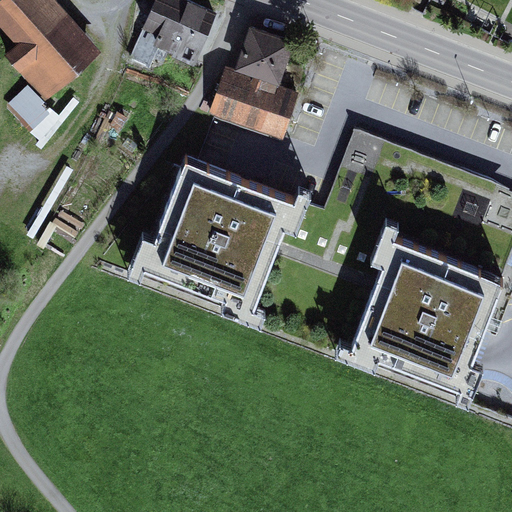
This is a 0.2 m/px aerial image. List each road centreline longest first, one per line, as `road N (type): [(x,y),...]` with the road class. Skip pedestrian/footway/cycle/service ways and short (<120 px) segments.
road 1 (residential): [(239,0),(205,86),(30,315),(0,372)]
road 2 (primary): [(511,81),(300,0)]
